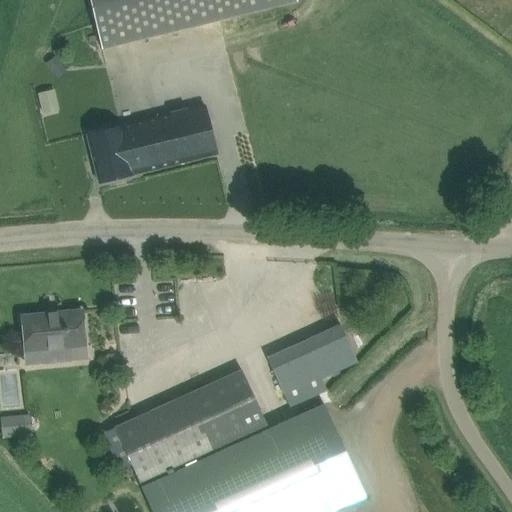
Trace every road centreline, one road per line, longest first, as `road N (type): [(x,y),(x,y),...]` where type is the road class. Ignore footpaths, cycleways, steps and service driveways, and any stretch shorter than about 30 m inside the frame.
road 1 (unclassified): [(461,246),(253,230),(0,239)]
road 2 (unclassified): [(511,488),(470,428),(444,355),(446,301),(461,246)]
